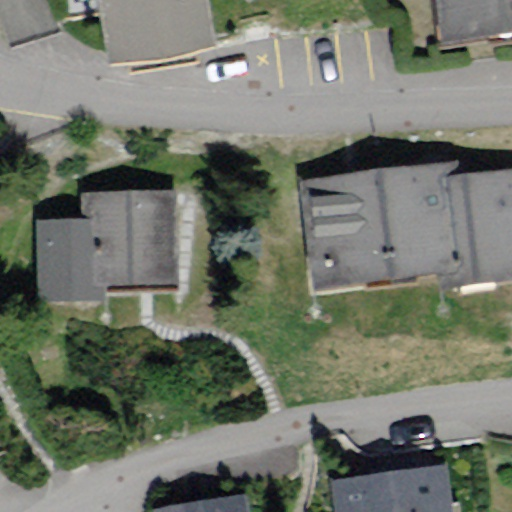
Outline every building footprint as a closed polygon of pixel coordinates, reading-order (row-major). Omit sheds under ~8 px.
[(184,0),(84,0),(94,69),(192,55),(184,0)] [(511,0),(412,0),(413,47),(511,42),(511,26),(511,21),(511,0)] [(441,171),(290,188),(294,297),(434,282),(435,295),(511,288),(511,177),(442,184),(441,171)] [(72,229),(26,229),(22,303),(81,305),(80,287),(151,287),(152,200),(72,201),(72,229)] [(437,511),(434,479),(318,490),(320,511),(437,511)]
